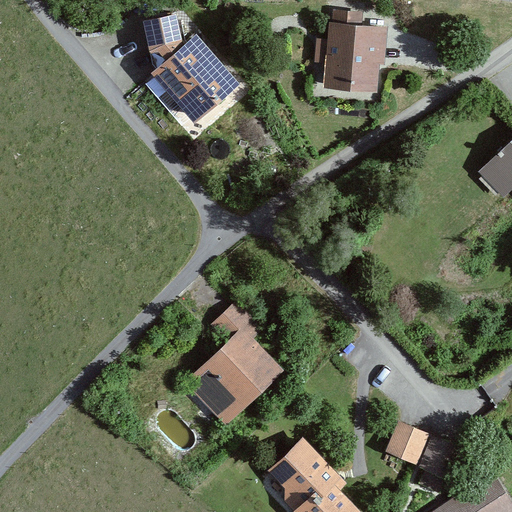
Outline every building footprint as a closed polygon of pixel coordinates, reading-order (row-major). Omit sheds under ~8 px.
[(181,35),(175,9),(145,15),(150,41),(181,35)] [(384,19),(324,12),(316,85),(377,91),(384,19)] [(236,77),(196,31),(154,67),(194,114),(236,77)] [(511,138),(482,167),(503,189),(511,180),(511,138)] [(258,326),(235,302),(215,322),(231,338),(188,379),(225,417),(278,365),(249,335),(258,326)] [(455,438),(401,417),(388,451),(421,463),(415,480),(436,488),(455,438)] [(337,472),(301,437),(271,467),(293,488),(284,496),(300,511),(362,511),(329,480),(337,472)] [(511,511),(511,502),(492,473),(432,511),(511,511)]
